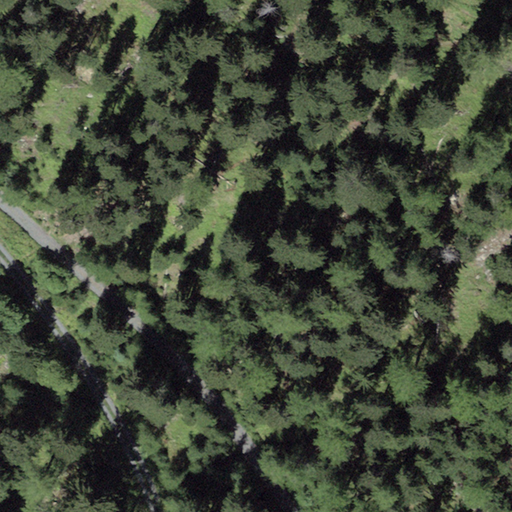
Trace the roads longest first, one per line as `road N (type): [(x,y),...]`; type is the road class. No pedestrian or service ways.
road 1 (track): [(0,202),(184,367),(290,511)]
road 2 (track): [(0,256),(57,335),(157,511)]
